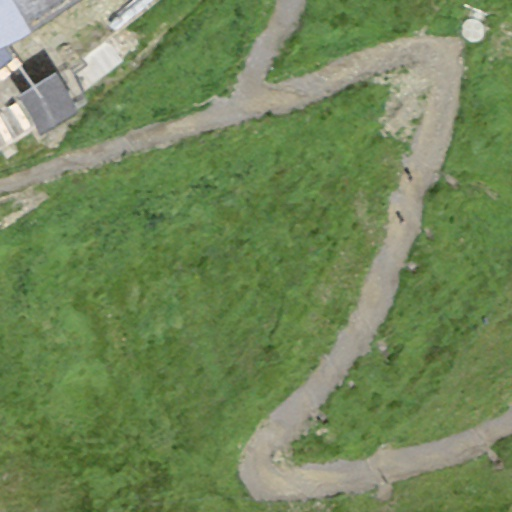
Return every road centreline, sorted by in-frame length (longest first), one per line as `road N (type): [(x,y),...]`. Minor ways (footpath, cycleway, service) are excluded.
road 1 (track): [(511,424),(408,462),(306,484),(262,475),(265,445),(362,322),(445,93),(449,53),(440,39),(413,44),(234,108)]
road 2 (track): [(234,108),(0,184)]
road 3 (track): [(234,108),(296,0)]
